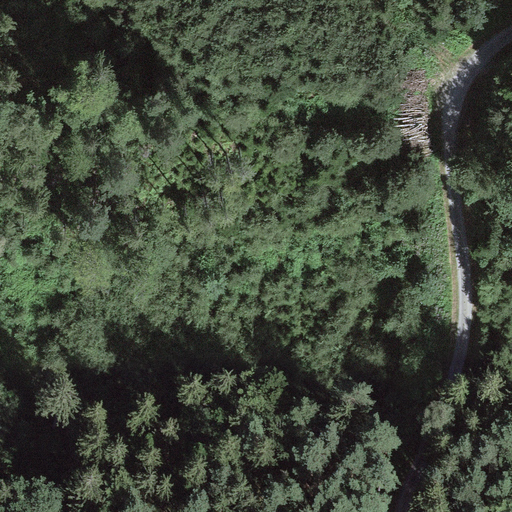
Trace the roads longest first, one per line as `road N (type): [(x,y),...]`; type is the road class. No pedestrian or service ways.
road 1 (track): [(401,511),(460,363),(466,320),(455,100),(480,55),(511,29)]
road 2 (track): [(0,292),(24,337),(57,511)]
